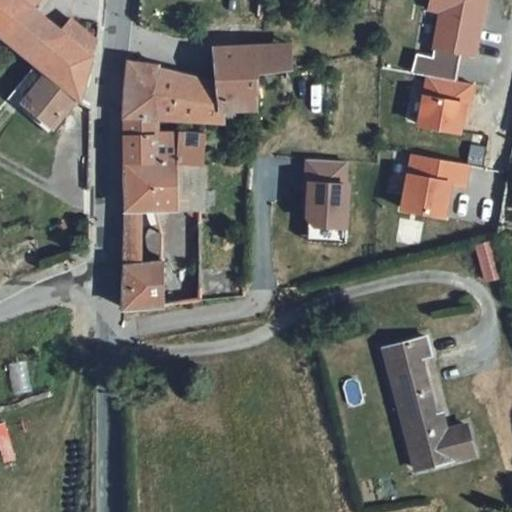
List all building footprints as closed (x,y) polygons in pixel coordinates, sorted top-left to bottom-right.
[(0,0),(0,36),(5,41),(31,8),(38,0),(0,0)] [(486,0),(430,0),(428,9),(442,12),(434,44),(463,50),(475,53),(486,0)] [(57,30),(31,8),(5,41),(31,64),(57,30)] [(31,64),(38,69),(76,100),(94,39),(68,18),(57,30),(31,64)] [(290,67),(290,44),(253,45),(253,70),(290,67)] [(434,44),(432,57),(418,54),(414,70),(428,73),(457,79),(463,50),(434,44)] [(216,109),(223,109),(253,110),(253,70),(253,45),(211,46),(214,81),(216,109)] [(123,93),(124,118),(153,118),(223,122),(223,109),(216,109),(214,81),(156,69),(156,65),(127,62),(123,93)] [(76,100),(38,69),(15,96),(53,127),(76,100)] [(473,86),(428,76),(418,125),(460,134),(465,106),(469,107),(473,86)] [(153,133),(153,118),(124,118),(124,164),(201,164),(201,133),(153,133)] [(467,164),(411,154),(402,209),(444,216),(450,183),(464,185),(467,164)] [(347,161),(307,161),(307,240),(347,240),(347,161)] [(124,208),(139,208),(215,208),(215,190),(201,190),(201,164),(124,164),(124,208)] [(139,257),(139,208),(124,208),(125,257),(139,257)] [(497,244),(483,248),(493,280),(507,276),(497,244)] [(125,307),(163,306),(162,263),(124,264),(125,307)] [(437,360),(433,342),(389,351),(395,378),(401,377),(418,446),(411,448),(416,472),(477,459),(470,429),(449,433),(446,417),(437,419),(423,363),(437,360)]
